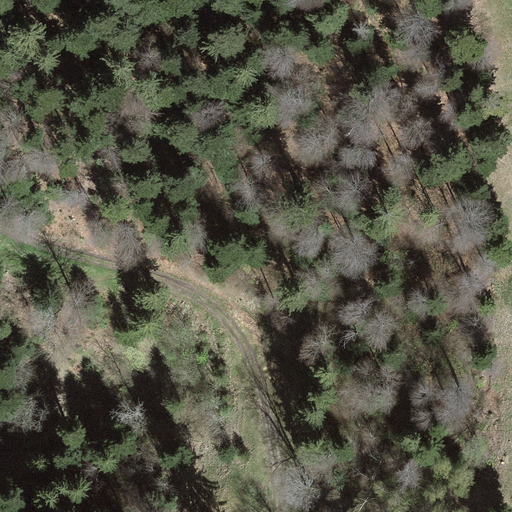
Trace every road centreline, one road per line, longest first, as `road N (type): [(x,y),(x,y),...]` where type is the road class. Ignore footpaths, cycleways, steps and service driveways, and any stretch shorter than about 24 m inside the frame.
road 1 (track): [(0,227),(181,285),(217,309),(258,376),(283,511)]
road 2 (track): [(511,209),(382,73),(254,0)]
